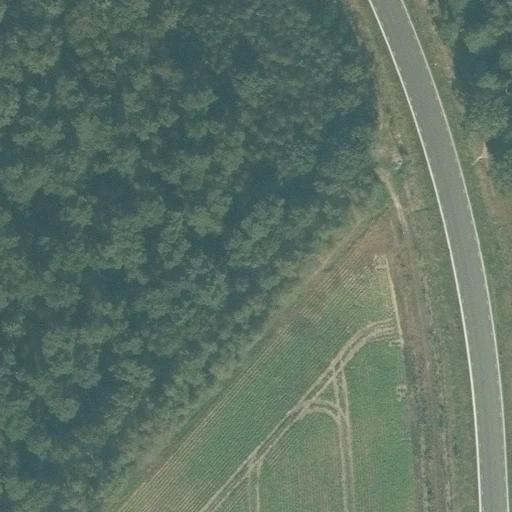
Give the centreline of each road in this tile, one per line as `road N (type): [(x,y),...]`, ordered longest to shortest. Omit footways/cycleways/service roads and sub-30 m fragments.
road 1 (secondary): [(383,0),(452,199),(478,341),(493,511)]
road 2 (track): [(38,511),(355,172)]
